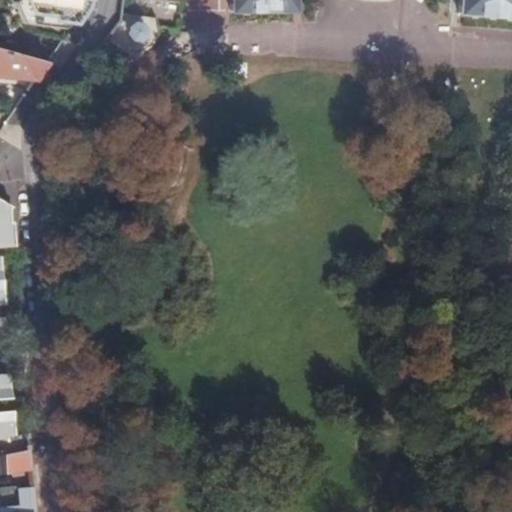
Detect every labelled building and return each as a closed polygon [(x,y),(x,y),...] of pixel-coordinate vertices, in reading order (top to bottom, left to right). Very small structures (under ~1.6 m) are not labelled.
[(54,17),(54,21),(73,24),(85,7),(85,0),(23,0),(32,14),(54,17)] [(164,0),(171,1),(187,4),(187,0),(234,0),(234,11),(298,13),(297,0),(164,0)] [(511,0),(467,0),(467,17),(511,19),(511,0)] [(131,26),(129,34),(133,41),(141,43),(149,39),(151,31),(147,24),(139,22),(131,26)] [(0,77),(34,81),(46,64),(0,51),(0,77)] [(0,341),(9,341),(8,317),(0,317),(0,304),(7,304),(3,257),(0,256),(0,247),(19,246),(17,221),(15,222),(13,210),(15,205),(9,202),(8,205),(0,201),(0,200),(0,341)] [(0,438),(17,434),(16,411),(0,412),(0,399),(15,398),(13,374),(0,375),(0,438)] [(0,455),(0,473),(32,470),(30,448),(0,455)] [(33,485),(20,487),(21,504),(34,503),(33,485)] [(0,506),(0,511),(34,511),(34,503),(21,504),(0,506)]
